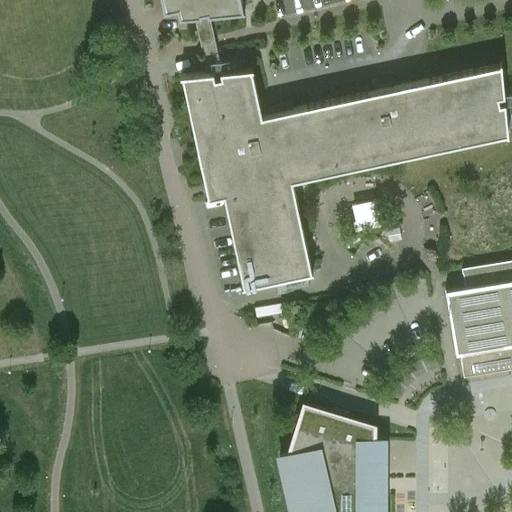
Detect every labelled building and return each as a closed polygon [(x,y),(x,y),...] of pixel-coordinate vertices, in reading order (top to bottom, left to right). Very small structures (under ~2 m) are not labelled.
[(161,0),(164,11),(177,8),(179,18),(195,16),(201,15),(201,13),(207,12),(208,15),(209,15),(245,11),(245,10),(243,10),(241,0),(161,0)] [(195,16),(207,72),(213,72),(215,78),(221,76),(220,71),(222,71),(209,15),(208,15),(207,12),(201,13),(201,15),(195,16)] [(262,115),(252,69),(253,69),(253,68),(222,71),(220,71),(221,76),(215,78),(213,72),(207,72),(181,75),(181,76),(182,76),(208,198),(224,195),(243,285),(242,285),(243,287),(313,271),(313,270),(312,270),(292,180),(507,134),(507,135),(508,135),(501,62),(500,63),(500,64),(262,115)] [(511,367),(511,258),(461,267),(464,285),(445,288),(456,352),(460,352),(464,376),(511,367)] [(330,415),(307,408),(294,450),(279,454),(292,511),(390,511),(390,496),(385,496),(385,437),(369,437),(369,427),(346,420),(348,412),(333,407),(330,415)]
